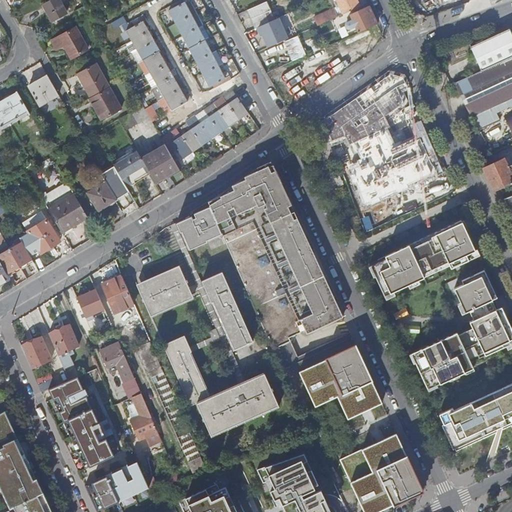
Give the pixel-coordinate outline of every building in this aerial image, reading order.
[(60,0),(51,0),(44,4),(53,20),(67,13),(60,0)] [(170,9),(210,86),(226,78),(226,77),(230,74),(227,69),(223,72),(215,57),(220,55),(214,44),(210,47),(206,39),(202,32),(206,29),(200,19),(196,21),(188,7),(193,4),(190,0),(188,0),(185,2),(184,1),(170,9)] [(346,13),(361,6),(358,0),(336,0),(340,7),(314,18),(318,26),(323,24),(346,13)] [(256,29),(275,20),(266,2),(247,11),(256,29)] [(196,21),(200,19),(193,4),(188,7),(196,21)] [(378,25),(369,6),(351,14),(353,20),(356,26),(359,33),(368,29),(378,25)] [(275,20),(256,29),(264,48),(291,36),(284,20),(288,18),(288,19),(298,15),(296,11),(275,20)] [(167,99),(172,109),(188,101),(188,100),(192,97),(189,92),(185,95),(177,81),(181,78),(175,68),(170,70),(162,56),(167,53),(164,48),(161,50),(143,21),(146,19),(144,14),(134,19),(130,12),(124,16),(130,28),(127,30),(167,99)] [(346,13),(323,24),(327,32),(343,25),(349,18),(346,13)] [(75,27),(51,40),(56,49),(63,45),(71,58),(88,49),(75,27)] [(371,35),(368,29),(359,33),(355,35),(358,40),(371,35)] [(470,46),(481,70),(511,56),(511,36),(511,35),(508,29),(502,31),(482,41),(481,39),(475,42),(475,44),(470,46)] [(298,35),(286,40),(295,62),(307,56),(298,35)] [(210,47),(214,44),(210,37),(206,39),(210,47)] [(326,49),(298,62),(306,80),(334,67),(326,49)] [(511,56),(481,70),(455,82),(477,130),(499,120),(495,113),(511,104),(511,56)] [(27,83),(47,74),(42,62),(21,71),(27,83)] [(78,73),(91,96),(109,86),(96,63),(78,73)] [(40,105),(59,95),(48,75),(29,86),(40,105)] [(109,86),(91,96),(104,118),(121,108),(109,86)] [(234,90),(227,95),(231,101),(238,96),(234,90)] [(0,102),(0,104),(12,124),(19,120),(17,118),(28,112),(29,114),(30,115),(31,115),(31,114),(18,91),(16,92),(17,93),(0,102)] [(45,111),(64,100),(60,95),(42,106),(45,111)] [(179,149),(184,157),(249,112),(238,96),(231,101),(227,95),(222,98),(227,104),(219,109),(213,114),(208,108),(203,111),(208,117),(194,127),(190,121),(185,124),(190,130),(183,135),(176,140),(171,133),(163,139),(168,147),(172,153),(179,149)] [(102,119),(104,118),(91,96),(89,97),(102,119)] [(166,113),(172,109),(167,99),(160,103),(166,113)] [(382,158),(404,152),(412,180),(434,174),(423,134),(429,132),(424,113),(407,118),(402,101),(387,105),(390,115),(368,121),(364,108),(343,114),(343,111),(328,115),(335,139),(382,126),(388,146),(380,148),(382,158)] [(215,103),(208,108),(213,114),(219,109),(215,103)] [(5,128),(12,124),(0,104),(0,128),(3,126),(5,128)] [(147,111),(153,120),(159,116),(154,107),(147,111)] [(203,111),(190,121),(194,127),(208,117),(203,111)] [(511,111),(503,115),(511,135),(511,111)] [(178,129),(171,133),(176,140),(183,135),(178,129)] [(136,147),(113,161),(128,187),(136,182),(135,179),(150,170),(145,161),(136,147)] [(168,147),(145,161),(150,170),(152,173),(158,184),(182,170),(172,153),(168,147)] [(99,209),(130,190),(128,187),(113,161),(108,154),(98,160),(109,177),(105,180),(102,174),(88,181),(81,186),(86,194),(88,192),(99,209)] [(504,158),(483,168),(494,190),(511,181),(510,177),(511,175),(511,164),(508,166),(504,158)] [(219,195),(209,202),(211,207),(273,349),(291,341),(289,338),(306,331),(307,334),(344,317),(273,163),(259,169),(219,195)] [(135,179),(136,182),(152,173),(150,170),(135,179)] [(50,209),(63,232),(89,217),(76,194),(50,209)] [(511,194),(503,198),(511,219),(511,194)] [(0,259),(9,275),(34,261),(23,241),(11,248),(0,229),(0,213),(5,211),(0,201),(0,259)] [(224,238),(212,209),(203,213),(201,210),(195,214),(197,217),(194,219),(193,216),(177,223),(181,233),(183,232),(192,254),(209,246),(209,244),(224,238)] [(28,229),(47,217),(44,213),(26,225),(28,229)] [(29,230),(42,251),(60,240),(47,219),(29,230)] [(478,257),(462,221),(386,257),(387,259),(371,266),(376,276),(385,296),(394,292),(425,278),(423,274),(449,262),(452,269),(478,257)] [(0,283),(10,278),(9,275),(0,259),(0,283)] [(181,266),(138,284),(152,317),(195,298),(181,266)] [(494,299),(498,298),(485,270),(462,281),(464,285),(454,289),(465,313),(472,309),(494,299)] [(135,304),(122,275),(103,284),(115,313),(135,304)] [(236,352),(254,344),(224,276),(204,284),(213,306),(215,305),(236,352)] [(104,309),(96,289),(77,298),(86,318),(87,318),(88,321),(94,319),(92,314),(104,309)] [(494,299),(472,309),(475,315),(477,319),(499,309),(497,304),(494,299)] [(511,343),(511,329),(502,307),(499,309),(477,319),(470,322),(473,328),(458,335),(457,333),(412,354),(416,363),(428,388),(436,384),(437,385),(474,368),(469,359),(484,352),(486,356),(507,346),(511,343)] [(70,324),(50,333),(59,355),(80,345),(70,324)] [(42,337),(22,346),(26,356),(32,368),(52,360),(42,337)] [(280,407),(266,375),(211,399),(190,350),(192,349),(186,337),(165,346),(191,406),(198,404),(212,436),(280,407)] [(195,474),(205,469),(151,342),(150,338),(146,340),(147,343),(140,346),(195,474)] [(157,432),(119,343),(100,351),(111,374),(119,371),(125,384),(123,385),(129,399),(133,397),(141,415),(139,417),(131,421),(139,440),(157,432)] [(357,346),(300,372),(306,385),(310,383),(314,392),(310,394),(316,407),(338,397),(349,420),(362,414),(360,410),(369,406),(371,410),(383,404),(376,387),(372,389),(367,376),(370,375),(357,346)] [(73,365),(65,369),(69,378),(77,375),(73,365)] [(39,386),(53,380),(50,374),(37,380),(39,386)] [(56,386),(49,389),(85,468),(114,455),(106,436),(99,439),(94,428),(101,425),(87,395),(73,401),(71,396),(84,390),(78,376),(56,386)] [(53,380),(39,386),(42,392),(49,389),(56,386),(53,380)] [(453,408),(439,414),(444,425),(448,423),(459,447),(511,422),(511,384),(454,411),(453,408)] [(5,414),(8,412),(4,400),(0,401),(0,416),(1,416),(5,414)] [(5,414),(1,416),(7,430),(12,428),(5,414)] [(50,511),(12,428),(7,430),(1,416),(0,416),(0,480),(7,495),(4,497),(11,511),(14,510),(14,511),(50,511)] [(376,444),(341,460),(364,511),(379,511),(416,495),(415,493),(423,490),(397,434),(385,440),(386,443),(377,447),(376,444)] [(304,453),(257,469),(263,483),(271,479),(275,489),(270,491),(275,500),(279,497),(286,511),(325,511),(318,496),(323,494),(319,487),(315,489),(302,462),(307,460),(304,453)] [(97,510),(149,486),(146,479),(138,460),(128,465),(133,477),(127,479),(122,468),(112,472),(118,484),(112,486),(107,475),(85,485),(97,510)] [(154,476),(146,479),(149,486),(150,490),(159,487),(154,476)] [(220,489),(217,484),(180,501),(184,511),(188,511),(192,510),(192,511),(232,511),(225,497),(230,495),(226,486),(220,489)]
